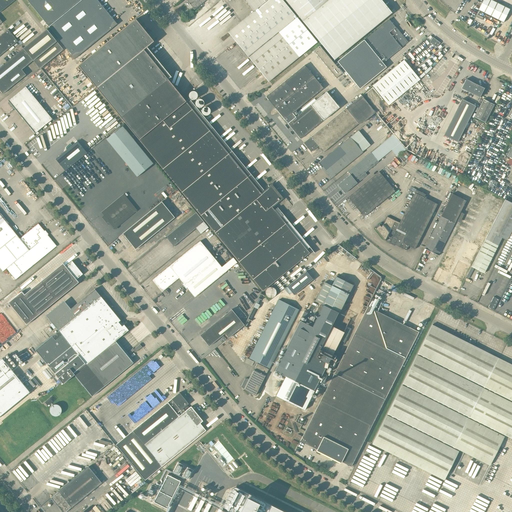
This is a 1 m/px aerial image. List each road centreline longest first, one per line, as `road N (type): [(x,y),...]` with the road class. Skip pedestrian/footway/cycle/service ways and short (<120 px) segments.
road 1 (unclassified): [(379,511),(289,465),(254,437),(0,129)]
road 2 (unclassified): [(511,329),(401,273),(349,234),(156,0)]
road 3 (unknown): [(348,101),(413,38),(389,0)]
road 4 (unknown): [(80,227),(108,183),(85,165),(50,191)]
road 5 (unknown): [(254,100),(305,62),(348,101)]
